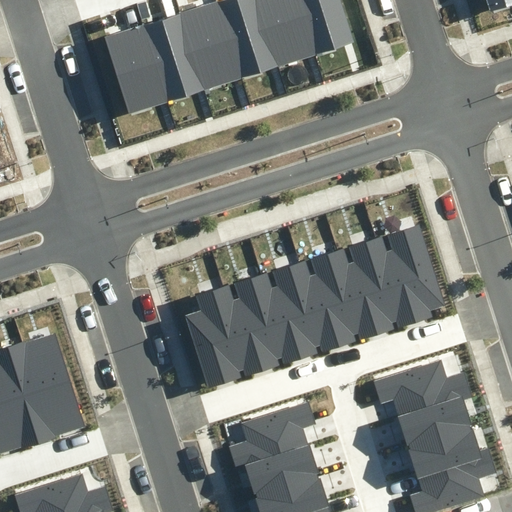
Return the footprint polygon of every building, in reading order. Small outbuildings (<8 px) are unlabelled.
[(257,0),(222,0),(217,2),(242,79),(279,67),(257,0)] [(298,0),(257,0),(279,67),(316,56),(298,0)] [(339,0),(298,0),(316,56),(353,45),(339,0)] [(511,0),(486,0),(491,12),(511,5),(511,0)] [(204,91),(242,79),(217,2),(179,13),(204,91)] [(179,13),(142,25),(166,102),(204,91),(179,13)] [(129,114),(166,102),(142,25),(105,36),(129,114)] [(382,236),(377,238),(404,327),(434,318),(431,310),(445,306),(420,224),(386,235),(391,250),(387,251),(382,236)] [(344,249),(338,251),(365,338),(394,329),(392,323),(397,322),(399,328),(404,327),(377,238),(349,247),(353,262),(349,263),(344,249)] [(306,259),(297,262),(322,345),(324,351),(357,341),(355,335),(359,334),(361,339),(365,338),(338,251),(312,259),(316,274),(311,276),(306,259)] [(271,270),(277,287),(272,288),(268,274),(262,276),(289,362),(318,353),(316,347),(322,345),(297,262),(271,270)] [(229,284),(219,287),(245,369),(247,376),(280,366),(278,359),(282,358),(283,364),(289,362),(262,276),(235,284),(240,299),(234,301),(229,284)] [(195,295),(200,310),(185,314),(207,387),(241,377),(239,371),(245,369),(219,287),(195,295)] [(82,433),(52,335),(24,344),(54,441),(82,433)] [(54,441),(24,344),(0,351),(0,366),(26,450),(54,441)] [(394,402),(399,419),(464,399),(472,397),(465,374),(448,379),(442,361),(374,381),(381,406),(394,402)] [(0,457),(26,450),(0,366),(0,457)] [(472,426),(464,399),(399,419),(408,446),(472,426)] [(244,468),(308,447),(303,430),(316,426),(308,402),(239,424),(246,442),(229,448),(237,471),(244,468)] [(481,453),(472,426),(408,446),(418,480),(483,459),(481,453)] [(308,447),(244,468),(253,494),(317,474),(308,447)] [(489,451),(481,453),(483,459),(418,480),(422,492),(410,496),(414,511),(442,511),(486,498),(480,480),(497,475),(489,451)] [(103,511),(104,511),(112,510),(105,487),(88,492),(83,473),(14,494),(19,511),(103,511)] [(317,474),(253,494),(258,511),(313,511),(328,508),(317,474)]
